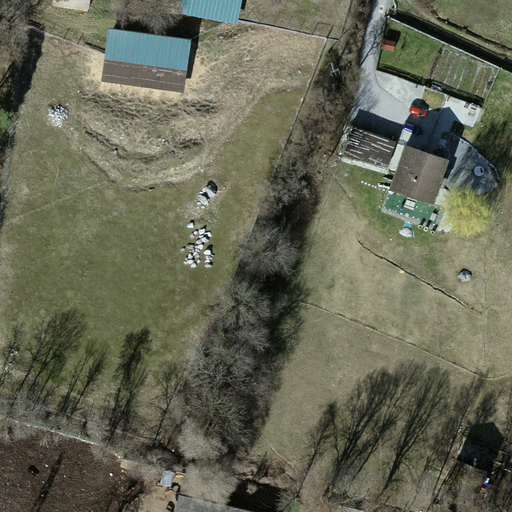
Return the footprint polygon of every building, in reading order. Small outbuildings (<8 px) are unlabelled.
[(182,0),(181,11),(236,19),(238,0),(182,0)] [(113,36),(108,75),(179,84),(184,46),(113,36)] [(395,138),(353,125),(343,157),(385,171),(395,138)] [(410,149),(393,199),(431,212),(449,162),(410,149)] [(485,467),(457,457),(447,487),(475,496),(485,467)]
